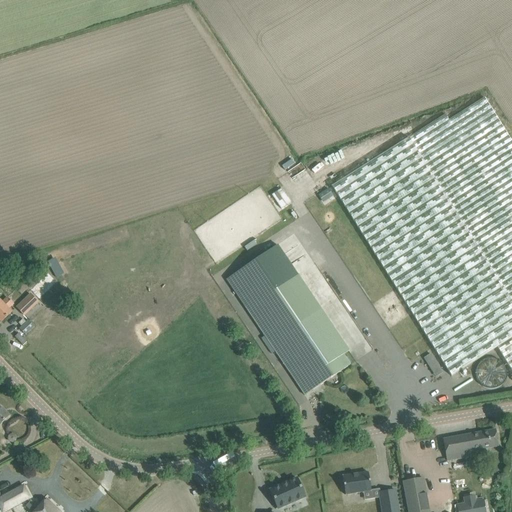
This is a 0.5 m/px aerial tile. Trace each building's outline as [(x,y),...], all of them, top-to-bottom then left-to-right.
[(418,154),(407,136),(329,186),(450,378),(498,347),(511,370),(511,141),(491,108),(418,154)] [(294,175),(304,171),(302,167),(292,170),(294,175)] [(324,185),(329,182),(325,175),(320,178),(324,185)] [(278,245),(227,280),(270,344),(305,396),(312,390),(306,380),(313,375),(320,385),(350,365),(343,355),(349,351),(291,265),(258,287),(252,277),(284,255),(278,245)] [(53,259),(48,262),(51,267),(56,264),(53,259)] [(39,302),(31,294),(16,308),(24,316),(39,302)] [(0,320),(2,322),(12,313),(8,309),(13,304),(8,298),(2,303),(0,300),(0,320)] [(31,321),(21,330),(26,335),(35,326),(31,321)] [(431,354),(424,358),(436,377),(442,373),(431,354)] [(0,424),(2,423),(9,416),(0,406),(0,424)] [(499,446),(496,430),(443,440),(447,461),(486,454),(485,448),(499,446)] [(380,493),(380,489),(371,490),(368,472),(345,476),(343,476),(346,495),(364,492),(365,500),(380,497),(380,493)] [(430,511),(424,477),(403,481),(408,511),(430,511)] [(270,490),(278,509),(305,497),(297,478),(270,490)] [(22,502),(32,511),(54,511),(57,510),(47,500),(38,509),(28,499),(30,498),(24,486),(0,498),(0,505),(3,511),(11,508),(22,502)] [(398,511),(395,490),(380,493),(380,497),(382,511),(398,511)]
